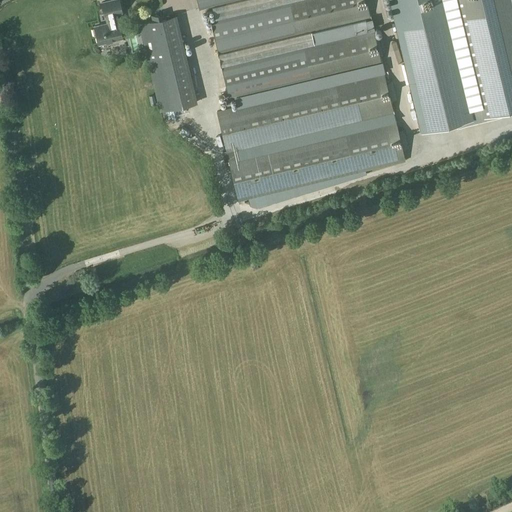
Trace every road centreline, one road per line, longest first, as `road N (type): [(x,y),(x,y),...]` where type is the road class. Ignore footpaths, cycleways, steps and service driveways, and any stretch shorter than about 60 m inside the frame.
road 1 (unclassified): [(56,511),(0,82)]
road 2 (unknown): [(28,292),(64,272),(214,228),(230,203)]
